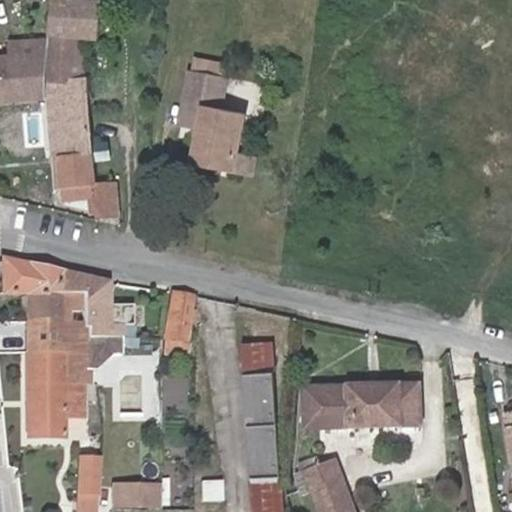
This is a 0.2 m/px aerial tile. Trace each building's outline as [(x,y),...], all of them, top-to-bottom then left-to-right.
[(64,3),(64,0),(53,0),(51,14),(49,36),(82,38),(94,39),(99,5),(64,3)] [(65,58),(84,57),(82,38),(49,36),(49,39),(48,58),(48,60),(65,61),(65,58)] [(48,58),(49,39),(7,42),(7,60),(44,58),(48,58)] [(96,184),(84,57),(65,58),(65,61),(48,60),(45,98),(62,97),(68,155),(60,157),(61,162),(62,185),(96,184)] [(7,60),(0,60),(0,101),(41,98),(44,58),(7,60)] [(193,63),(191,73),(226,80),(228,68),(193,63)] [(253,180),(256,159),(238,155),(245,116),(220,113),(226,80),(191,73),(181,130),(194,132),(201,133),(199,139),(194,169),(253,180)] [(62,97),(45,98),(44,107),(49,107),(55,164),(56,163),(61,162),(60,157),(68,155),(62,97)] [(96,184),(97,193),(99,214),(120,213),(118,183),(96,184)] [(96,184),(62,185),(63,194),(97,193),(96,184)] [(113,339),(116,339),(117,329),(107,328),(107,284),(3,262),(0,263),(0,295),(24,294),(24,323),(62,322),(61,294),(81,294),(81,328),(87,328),(87,338),(106,338),(113,339)] [(106,355),(106,338),(87,338),(87,328),(81,328),(81,294),(61,294),(62,322),(24,323),(25,354),(62,353),(62,356),(62,385),(87,386),(89,386),(89,356),(106,355)] [(185,343),(192,298),(189,297),(173,296),(166,341),(185,343)] [(185,343),(166,341),(163,357),(181,360),(185,343)] [(243,389),(275,386),(272,343),(240,346),(243,389)] [(26,439),(62,438),(62,418),(85,418),(87,386),(62,385),(62,356),(62,353),(25,354),(26,439)] [(347,386),(302,386),(304,430),(422,426),(420,383),(399,383),(399,382),(347,383),(347,386)] [(93,387),(89,386),(87,386),(85,418),(85,437),(95,437),(93,387)] [(283,511),(275,386),(243,389),(251,511),(283,511)] [(78,419),(62,418),(62,430),(78,430),(78,419)] [(94,511),(95,461),(77,460),(75,511),(94,511)] [(355,511),(335,460),(305,472),(312,490),(320,511),(355,511)] [(312,490),(305,472),(293,476),(300,495),(312,490)] [(112,499),(112,509),(135,510),(136,499),(112,499)]
